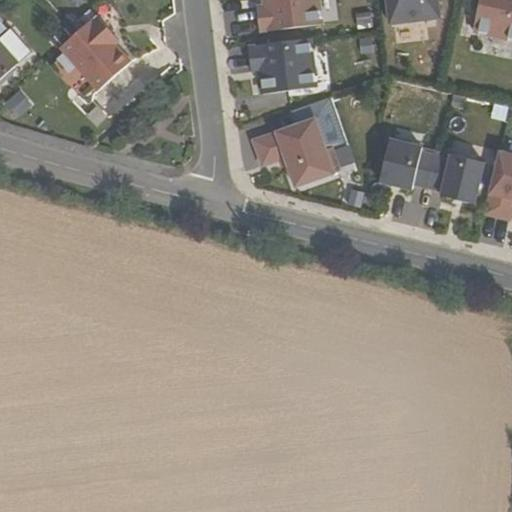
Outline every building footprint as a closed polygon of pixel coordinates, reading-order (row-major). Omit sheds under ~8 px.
[(262,30),(322,22),(319,0),(267,0),(268,4),(259,5),(262,30)] [(440,0),(389,0),(392,21),(442,14),(440,0)] [(511,0),(479,0),(474,29),(511,37),(511,0)] [(371,27),(369,10),(354,12),(355,28),(371,27)] [(132,62),(108,34),(111,31),(97,15),(77,33),(61,47),(99,90),(101,84),(110,83),(132,62)] [(0,78),(39,43),(18,20),(5,32),(0,25),(0,78)] [(265,92),(317,85),(311,36),(251,44),(254,69),(262,68),(265,92)] [(101,84),(99,90),(100,92),(110,83),(101,84)] [(25,88),(9,102),(22,116),(38,102),(25,88)] [(290,155),(299,184),(344,169),(336,145),(330,147),(320,117),(258,138),(267,163),(290,155)] [(415,183),(430,187),(438,155),(423,152),(424,147),(391,139),(381,181),(413,188),(415,183)] [(511,214),(511,153),(500,151),(486,212),(511,218),(511,214)] [(443,196),(476,204),(486,162),(453,154),(452,159),(438,155),(430,187),(444,190),(443,196)]
